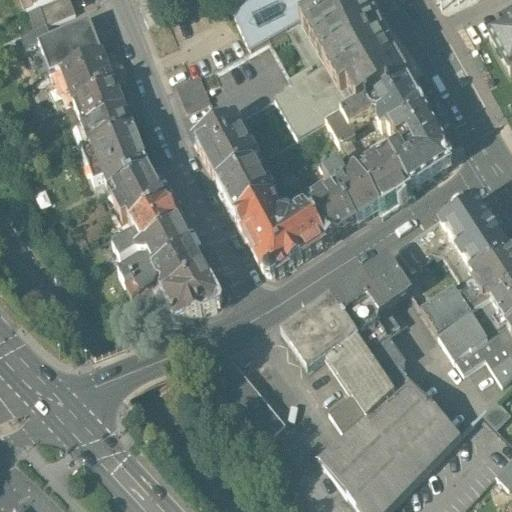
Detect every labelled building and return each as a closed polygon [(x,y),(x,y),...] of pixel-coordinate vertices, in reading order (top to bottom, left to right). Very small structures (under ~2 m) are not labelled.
[(21,0),(19,1),(25,15),(38,9),(61,0),(21,0)] [(61,0),(38,9),(46,28),(75,16),(68,0),(61,0)] [(355,0),(263,0),(232,15),(250,53),(287,33),(300,26),(355,0)] [(369,13),(362,0),(355,0),(300,26),(326,72),(341,98),(348,94),(358,111),(405,83),(380,39),(378,33),(375,33),(367,18),(369,13)] [(436,0),(441,10),(457,3),(458,4),(467,0),(436,0)] [(511,16),(508,18),(509,21),(497,28),(502,36),(489,43),(510,80),(511,78),(511,16)] [(73,103),(115,86),(101,52),(100,52),(89,24),(49,39),(38,44),(38,45),(49,74),(59,70),(73,103)] [(326,129),(358,111),(348,94),(341,98),(326,72),(300,26),(287,33),(310,73),(289,85),(292,92),(274,103),(298,144),(312,137),(326,129)] [(38,44),(49,39),(45,28),(21,38),(25,50),(38,45),(38,44)] [(198,80),(176,89),(187,114),(210,105),(200,79),(198,80)] [(425,118),(405,83),(358,111),(326,129),(340,150),(356,140),(351,132),(369,121),(373,117),(379,119),(378,126),(382,134),(386,131),(391,138),(425,118)] [(86,123),(124,108),(115,86),(73,103),(78,117),(83,115),(86,123)] [(85,150),(133,131),(124,108),(86,123),(76,127),(85,150)] [(450,160),(425,118),(391,138),(401,154),(390,161),(411,195),(447,172),(450,160)] [(197,149),(217,187),(252,169),(264,162),(252,140),(248,143),(235,120),(206,136),(209,142),(197,149)] [(109,190),(148,169),(149,169),(145,161),(133,131),(85,150),(81,151),(93,182),(104,178),(109,190)] [(336,168),(340,174),(351,168),(344,156),(320,170),(323,175),(336,168)] [(381,215),(411,195),(390,161),(390,160),(382,165),(379,161),(356,175),(381,215)] [(357,230),(381,215),(356,175),(355,173),(352,174),(350,186),(345,186),(345,182),(340,174),(336,168),(323,175),(336,195),(357,230)] [(131,223),(167,204),(161,192),(161,193),(148,169),(109,190),(107,191),(108,193),(113,190),(118,199),(113,202),(122,218),(127,216),(131,223)] [(236,223),(272,203),(276,201),(269,188),(264,191),(252,169),(217,187),(236,223)] [(327,249),(357,230),(336,195),(328,200),(325,195),(311,204),(314,209),(306,215),(327,249)] [(276,282),(327,249),(306,215),(305,214),(289,224),(282,223),(272,203),(236,223),(266,279),(276,282)] [(136,249),(179,226),(167,204),(131,223),(136,232),(112,244),(117,252),(119,258),(136,249)] [(440,229),(399,258),(411,275),(441,254),(443,258),(454,251),(474,281),(511,256),(481,211),(472,209),(440,229)] [(125,286),(192,250),(188,242),(183,233),(179,226),(136,249),(139,254),(147,256),(150,261),(140,261),(118,273),(125,286)] [(163,297),(205,275),(201,267),(196,258),(192,250),(125,286),(132,299),(153,288),(157,280),(163,284),(161,292),(163,297)] [(112,262),(119,258),(117,252),(110,256),(112,262)] [(511,295),(511,258),(511,256),(474,281),(454,294),(421,315),(438,343),(511,295)] [(415,305),(426,298),(411,275),(399,258),(389,265),(411,300),(415,305)] [(396,311),(411,300),(389,265),(331,305),(359,344),(379,330),(380,321),(396,311)] [(220,303),(205,275),(163,297),(156,301),(165,326),(166,328),(167,329),(169,330),(172,330),(217,313),(220,303)] [(421,315),(454,294),(447,284),(426,298),(415,305),(421,315)] [(511,332),(511,295),(438,343),(453,367),(454,367),(509,335),(511,332)] [(359,344),(331,305),(281,339),(308,378),(325,366),(347,398),(366,385),(345,353),(357,345),(359,344)] [(379,330),(387,341),(407,328),(396,311),(380,321),(379,330)] [(360,511),(385,511),(460,440),(419,396),(397,373),(399,372),(404,368),(387,341),(379,330),(359,344),(357,345),(376,375),(384,386),(390,402),(343,440),(316,461),(327,470),(360,511)] [(511,339),(509,335),(454,367),(481,410),(511,380),(511,364),(510,361),(511,358),(511,339)] [(376,375),(357,345),(345,353),(366,385),(376,375)] [(206,385),(220,379),(214,361),(199,366),(206,385)] [(454,367),(453,367),(420,393),(419,396),(460,440),(485,416),(481,410),(454,367)] [(280,428),(232,372),(203,392),(254,452),(257,449),(257,448),(280,428)] [(390,402),(384,386),(376,375),(366,385),(347,398),(351,404),(329,419),(343,440),(390,402)] [(508,491),(511,487),(511,462),(495,478),(508,491)] [(22,511),(12,501),(0,511),(22,511)]
